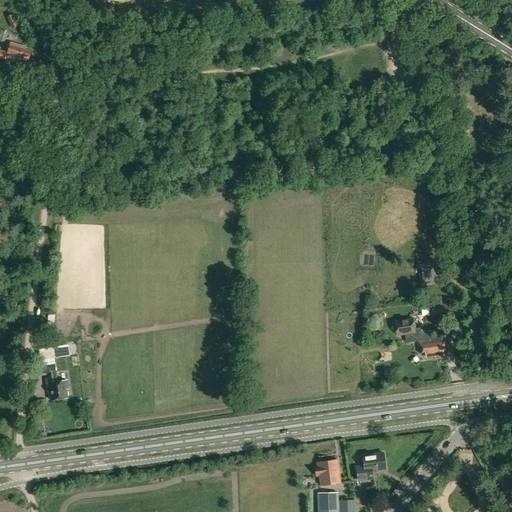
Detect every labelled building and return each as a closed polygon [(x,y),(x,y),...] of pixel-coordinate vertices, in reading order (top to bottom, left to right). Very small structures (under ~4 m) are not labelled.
[(14,15),(7,18),(12,29),(19,25),(14,15)] [(28,59),(31,51),(26,50),(27,47),(11,43),(7,56),(25,61),(25,58),(28,59)] [(421,282),(436,279),(433,266),(419,269),(421,282)] [(443,307),(437,308),(438,315),(455,313),(454,303),(442,305),(443,307)] [(414,319),(396,321),(398,335),(406,334),(406,337),(411,336),(412,342),(431,339),(430,330),(422,331),(422,327),(415,328),(414,319)] [(431,339),(412,342),(418,341),(420,353),(426,352),(427,357),(445,354),(442,337),(431,339)] [(65,387),(68,387),(67,381),(58,382),(56,371),(57,371),(53,347),(39,349),(42,373),(51,372),(52,377),(46,378),(47,391),(50,391),(51,400),(67,398),(65,387)] [(372,471),(386,469),(383,453),(363,456),(365,466),(357,468),(359,480),(373,478),(372,471)] [(321,485),(341,482),(338,459),(318,462),(318,466),(315,467),(316,475),(319,475),(321,485)] [(318,511),(339,511),(338,492),(317,492),(318,511)] [(340,511),(354,511),(354,500),(340,500),(340,511)]
